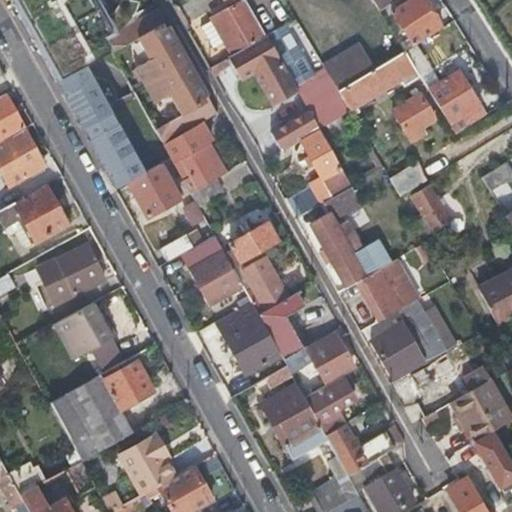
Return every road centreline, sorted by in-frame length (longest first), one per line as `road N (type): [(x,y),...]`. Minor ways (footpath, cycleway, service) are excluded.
road 1 (residential): [(0,18),(267,511)]
road 2 (residential): [(173,0),(435,470)]
